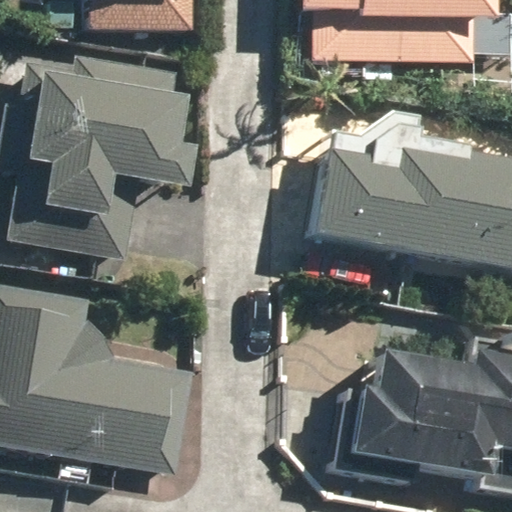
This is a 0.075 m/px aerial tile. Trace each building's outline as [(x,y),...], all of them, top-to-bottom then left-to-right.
[(181,0),(78,0),(78,32),(181,34),(181,0)] [(471,24),(481,24),(481,0),(283,0),(284,16),(305,16),(305,64),(471,65),(471,24)] [(127,186),(177,194),(184,152),(167,149),(175,102),(162,100),(166,75),(66,59),(64,72),(16,64),(9,109),(0,107),(0,177),(8,178),(0,226),(0,246),(114,265),(123,211),(127,186)] [(299,239),(511,275),(511,168),(456,159),(455,167),(385,155),(381,176),(353,172),(355,163),(314,156),(299,239)] [(0,447),(163,475),(180,375),(101,362),(73,325),(77,303),(0,290),(0,447)] [(470,453),(511,460),(511,367),(460,358),(458,373),(367,357),(360,399),(346,397),(335,461),(464,484),(470,453)]
